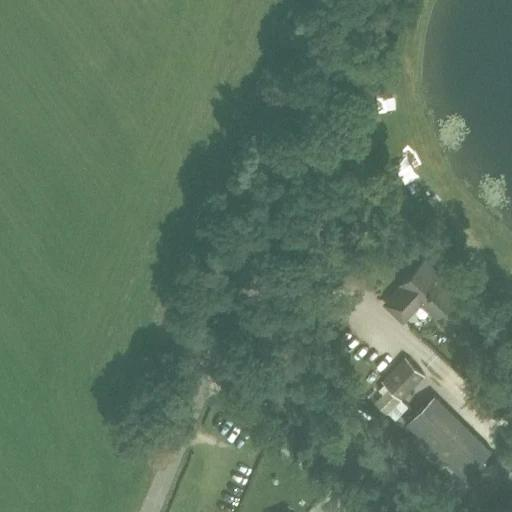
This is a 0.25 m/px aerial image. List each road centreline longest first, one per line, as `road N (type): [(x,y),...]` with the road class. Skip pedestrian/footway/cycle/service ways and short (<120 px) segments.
road 1 (unclassified): [(148,511),(360,0)]
road 2 (track): [(496,422),(499,247)]
